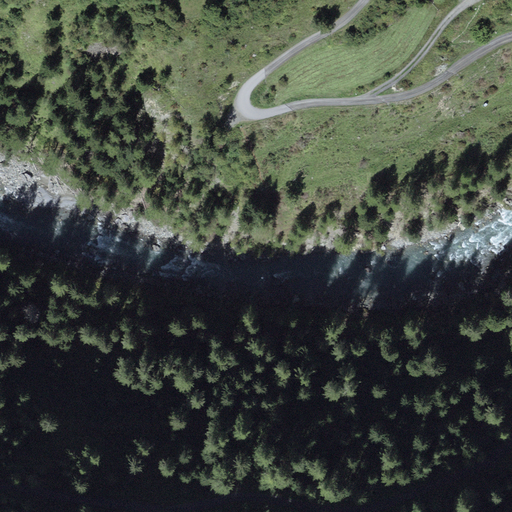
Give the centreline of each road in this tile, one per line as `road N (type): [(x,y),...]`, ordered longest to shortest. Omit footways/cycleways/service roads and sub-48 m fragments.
road 1 (unclassified): [(0,492),(170,508),(259,495),(367,509),(486,462),(511,439)]
road 2 (unclassified): [(511,37),(400,97),(255,112),(243,99),(248,86),(363,0)]
road 3 (track): [(360,100),(405,71),(473,0)]
